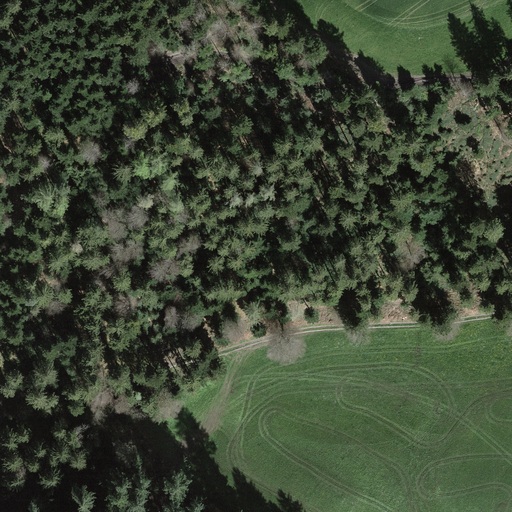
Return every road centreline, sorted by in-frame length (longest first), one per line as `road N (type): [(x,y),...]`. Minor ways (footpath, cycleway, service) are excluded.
road 1 (track): [(0,387),(36,402),(303,327),(511,310)]
road 2 (track): [(511,60),(471,79),(384,84),(258,0)]
